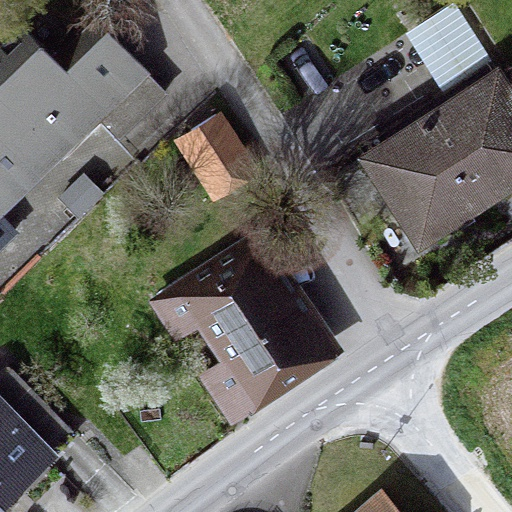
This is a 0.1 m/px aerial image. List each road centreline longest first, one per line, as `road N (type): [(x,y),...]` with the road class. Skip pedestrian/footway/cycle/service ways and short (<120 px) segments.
road 1 (residential): [(174,0),(303,206),(372,367)]
road 2 (tertiary): [(179,511),(372,367)]
road 3 (residential): [(496,511),(372,367)]
road 4 (tertiary): [(372,367),(511,275)]
